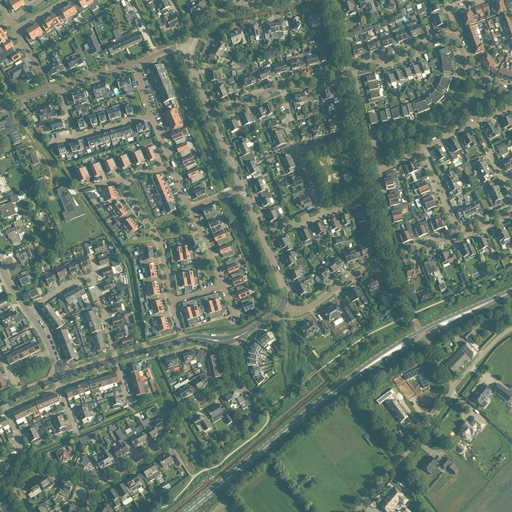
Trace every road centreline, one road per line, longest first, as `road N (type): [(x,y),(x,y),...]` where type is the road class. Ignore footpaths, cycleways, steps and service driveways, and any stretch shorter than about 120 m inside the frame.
road 1 (unclassified): [(354,511),(469,367),(511,328)]
road 2 (primary): [(187,511),(340,385)]
road 3 (primary): [(511,291),(420,330),(340,385)]
road 4 (primary): [(340,385),(511,292)]
road 5 (residential): [(94,485),(164,447),(178,414),(233,376)]
road 6 (residential): [(117,359),(89,275),(28,311)]
road 7 (residential): [(172,301),(162,245),(123,181)]
road 8 (residential): [(370,132),(444,109),(469,68)]
